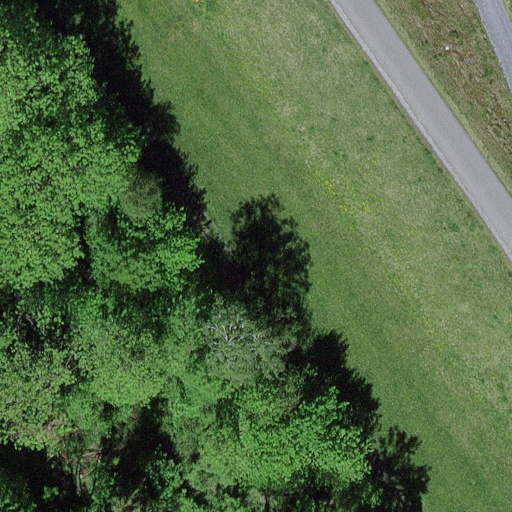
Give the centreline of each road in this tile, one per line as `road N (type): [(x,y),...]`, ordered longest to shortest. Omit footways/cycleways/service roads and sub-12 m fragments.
road 1 (track): [(409,511),(288,357),(154,139),(40,0)]
road 2 (track): [(350,0),(511,230)]
